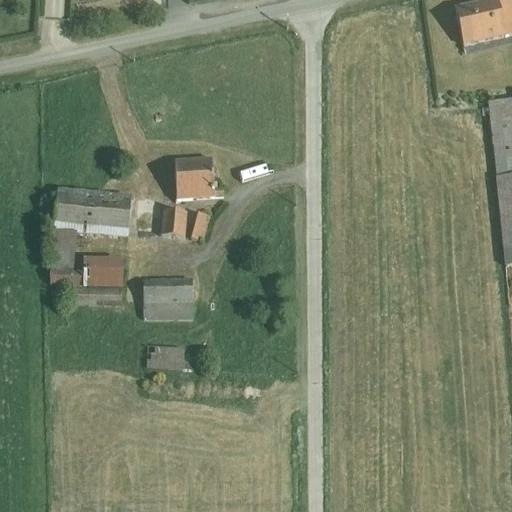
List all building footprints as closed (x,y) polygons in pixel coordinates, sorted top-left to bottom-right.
[(511,0),(507,0),(497,3),(505,38),(511,36),(511,0)] [(505,38),(497,3),(454,12),(463,49),(505,40),(505,38)] [(495,180),(511,178),(511,102),(488,105),(495,180)] [(212,162),(175,165),(177,204),(214,202),(214,200),(223,200),(223,191),(214,192),(212,162)] [(511,178),(495,180),(504,269),(511,268),(511,178)] [(57,192),(54,233),(128,240),(131,199),(57,192)] [(163,213),(161,238),(184,240),(186,216),(163,213)] [(198,216),(191,242),(203,245),(210,219),(198,216)] [(77,236),(54,233),(49,289),(73,290),(72,308),(120,310),(120,291),(122,291),(122,262),(84,261),(84,263),(83,263),(83,274),(73,273),(77,236)] [(192,282),(143,282),(143,324),(192,323),(192,282)] [(182,372),(183,358),(183,352),(147,350),(146,371),(182,372)] [(183,358),(182,372),(192,373),(192,365),(194,365),(194,359),(183,358)]
